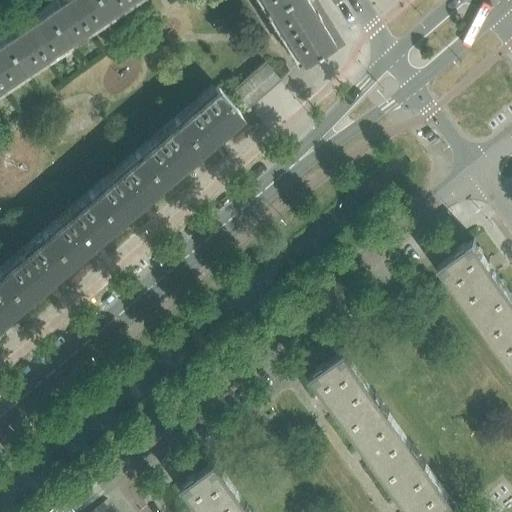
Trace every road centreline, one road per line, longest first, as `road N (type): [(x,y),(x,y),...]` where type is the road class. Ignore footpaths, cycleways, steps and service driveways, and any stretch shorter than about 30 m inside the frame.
road 1 (residential): [(111,476),(476,169)]
road 2 (tertiary): [(304,150),(0,413)]
road 3 (tertiary): [(304,150),(340,138),(409,87)]
road 4 (tertiary): [(390,62),(304,150)]
